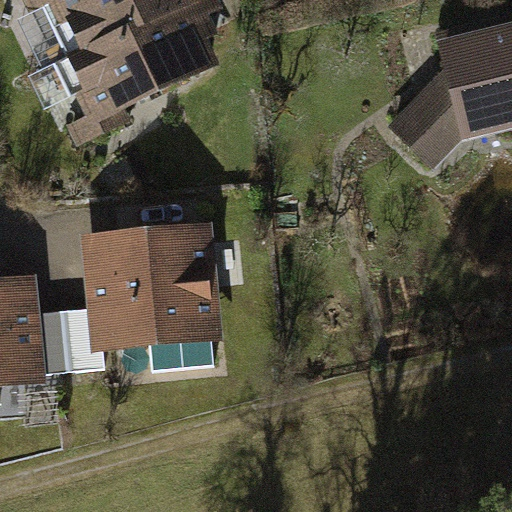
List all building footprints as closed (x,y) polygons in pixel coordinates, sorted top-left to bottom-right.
[(69,60),(194,0),(24,0),(31,15),(44,9),(69,60)] [(194,0),(69,60),(56,66),(71,98),(76,96),(86,117),(67,126),(77,147),(132,121),(126,110),(220,65),(208,40),(219,35),(210,17),(224,10),(219,0),(194,0)] [(446,70),(389,127),(436,171),(465,142),(511,130),(511,24),(440,41),(446,70)] [(212,224),(81,237),(93,353),(224,340),(212,224)] [(37,277),(0,280),(0,388),(47,384),(37,277)]
